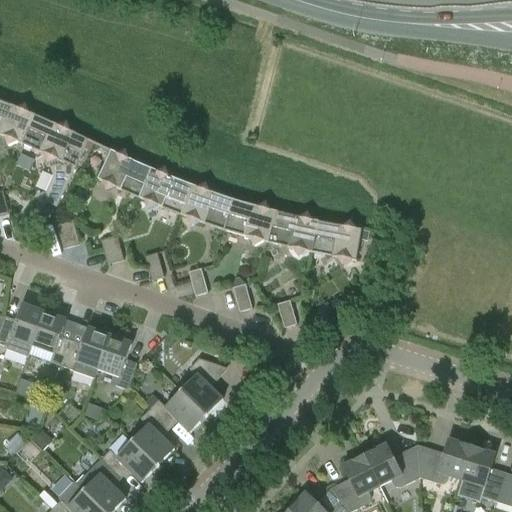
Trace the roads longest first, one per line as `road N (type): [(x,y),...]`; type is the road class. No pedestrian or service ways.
road 1 (residential): [(325,369),(0,247)]
road 2 (unclassified): [(511,394),(367,349),(340,355),(325,369)]
road 3 (residential): [(187,511),(325,369)]
road 4 (primary): [(445,26),(362,18),(293,0)]
